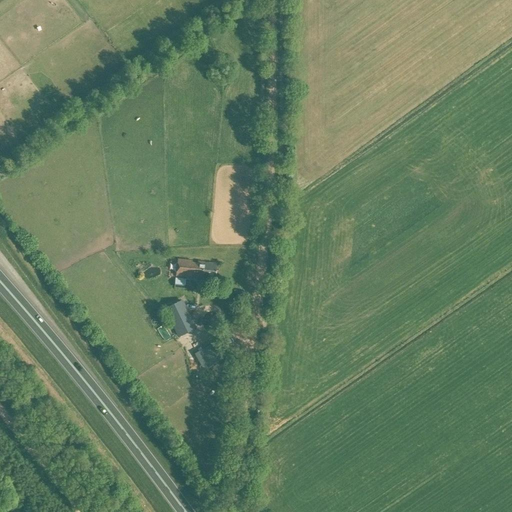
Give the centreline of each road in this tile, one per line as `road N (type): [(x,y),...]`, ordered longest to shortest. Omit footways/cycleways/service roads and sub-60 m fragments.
road 1 (track): [(239,511),(232,492),(269,201),(272,0)]
road 2 (trunk): [(184,511),(0,281)]
road 3 (track): [(79,511),(0,416)]
